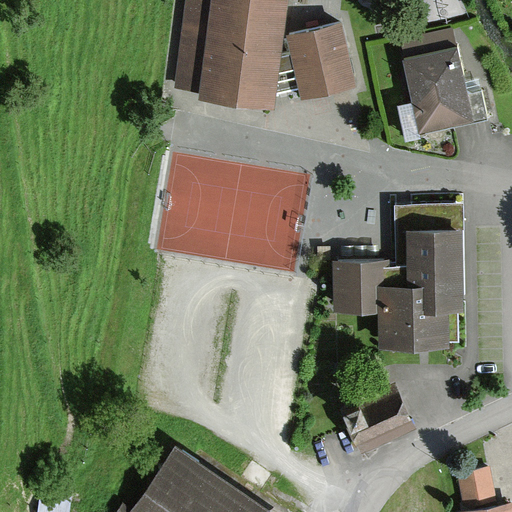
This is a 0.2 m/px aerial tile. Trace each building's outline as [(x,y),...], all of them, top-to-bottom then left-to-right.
[(283,116),(293,0),(215,0),(207,109),(283,116)] [(289,35),(310,109),(365,94),(345,20),(289,35)] [(454,50),(404,61),(421,135),(485,120),(478,90),(464,93),(454,50)] [(470,319),(467,232),(407,234),(409,292),(392,293),(390,255),(337,257),(339,322),(383,320),(384,359),(453,357),(452,319),(470,319)] [(394,385),(341,408),(360,451),(412,428),(394,385)] [(120,511),(115,509),(113,511),(267,511),(172,449),(130,511),(120,511)] [(489,469),(457,475),(462,504),(494,498),(489,469)] [(68,511),(70,492),(39,489),(37,511),(68,511)] [(511,511),(511,506),(511,503),(459,511),(458,511),(511,511)]
